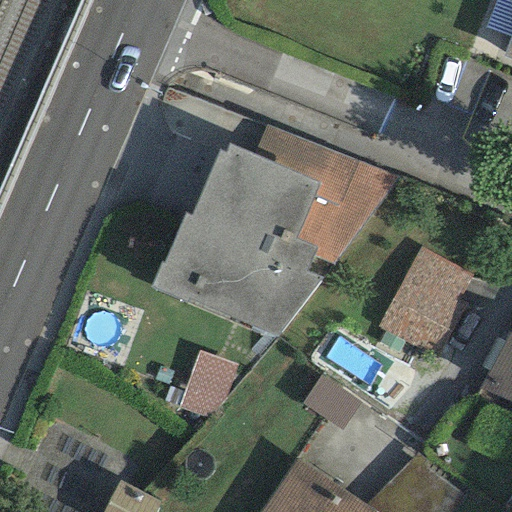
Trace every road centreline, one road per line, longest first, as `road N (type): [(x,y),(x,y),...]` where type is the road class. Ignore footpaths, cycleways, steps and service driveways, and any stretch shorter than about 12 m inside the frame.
road 1 (unclassified): [(0,2),(389,157),(437,164)]
road 2 (residential): [(125,19),(386,120),(437,164)]
road 3 (primary): [(0,312),(125,19)]
road 4 (residential): [(511,286),(427,418)]
